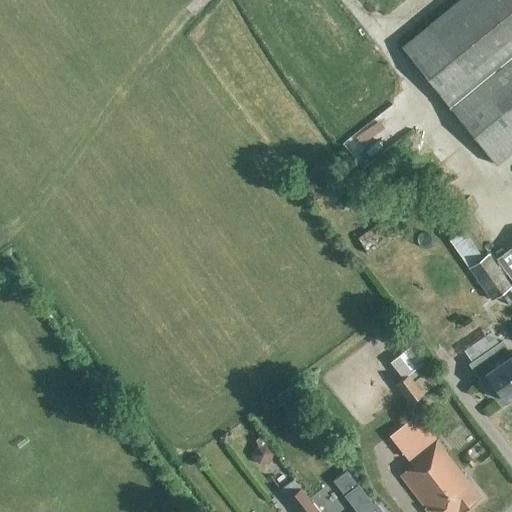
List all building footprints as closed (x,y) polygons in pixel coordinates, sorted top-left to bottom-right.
[(511,0),(457,0),(399,48),(494,165),(511,150),(511,0)] [(394,103),(350,131),(369,160),(412,132),(394,103)] [(397,232),(386,216),(356,238),(367,255),(397,232)] [(468,268),(482,258),(463,231),(448,240),(468,268)] [(511,246),(495,259),(511,281),(511,246)] [(488,254),(482,258),(468,268),(467,268),(490,301),(511,288),(488,254)] [(503,402),(511,395),(511,356),(511,357),(501,342),(468,365),(479,380),(486,376),(503,402)] [(389,363),(402,380),(395,385),(409,404),(439,382),(411,346),(389,363)] [(300,429),(311,421),(303,410),(292,418),(300,429)] [(412,466),(400,476),(427,511),(454,511),(457,510),(459,511),(463,511),(481,498),(467,481),(436,440),(408,461),(412,466)] [(321,445),(299,462),(315,484),(338,468),(321,445)] [(334,481),(344,497),(357,487),(345,472),(334,481)] [(316,511),(292,481),(279,491),(286,501),(285,502),(293,511),(316,511)] [(357,487),(344,497),(356,511),(381,511),(374,503),(371,505),(357,487)]
